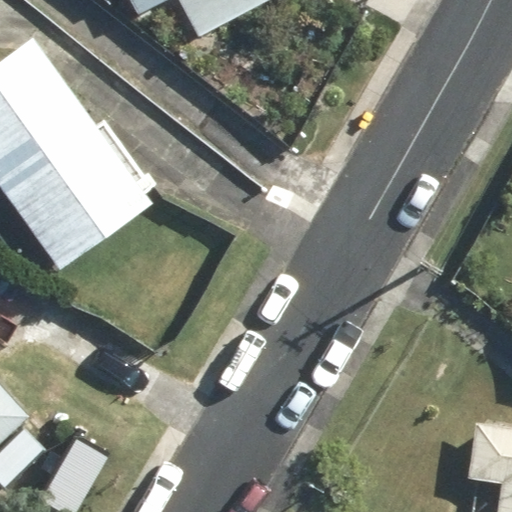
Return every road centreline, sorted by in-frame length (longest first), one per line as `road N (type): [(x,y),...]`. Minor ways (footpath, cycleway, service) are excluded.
road 1 (residential): [(197,511),(489,0)]
road 2 (unknown): [(322,179),(79,0)]
